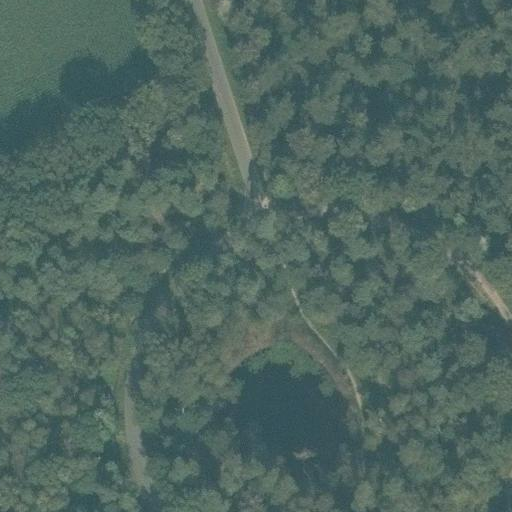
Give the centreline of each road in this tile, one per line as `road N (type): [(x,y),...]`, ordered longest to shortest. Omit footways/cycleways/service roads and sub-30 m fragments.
road 1 (unclassified): [(150,511),(133,423),(143,340),(203,258),(251,220),(253,195),(190,0)]
road 2 (track): [(367,220),(439,252),(505,317)]
